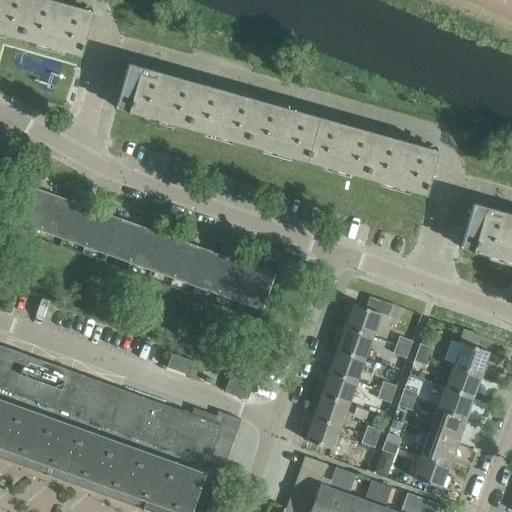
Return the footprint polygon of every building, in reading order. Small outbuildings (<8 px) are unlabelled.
[(32,0),(0,0),(0,33),(78,55),(78,56),(80,57),(92,15),(90,15),(90,16),(86,15),(32,0)] [(116,108),(128,111),(139,72),(127,68),(116,108)] [(139,72),(128,111),(128,112),(130,113),(130,112),(423,194),(423,195),(425,196),(436,155),(435,155),(431,154),(139,72)] [(17,222),(39,230),(52,194),(30,186),(17,222)] [(39,230),(62,238),(75,202),(52,194),(39,230)] [(62,238),(84,246),(97,210),(75,202),(62,238)] [(471,208),(460,247),(472,251),(483,212),(471,208)] [(84,246),(106,254),(119,218),(97,210),(84,246)] [(511,219),(483,212),(472,251),(511,261),(511,219)] [(106,254),(128,262),(141,226),(119,218),(106,254)] [(128,262),(151,270),(164,234),(141,226),(128,262)] [(151,270),(173,278),(186,242),(164,234),(151,270)] [(173,278),(195,286),(208,250),(186,242),(173,278)] [(195,286),(217,294),(230,258),(208,250),(195,286)] [(217,294),(240,302),(253,266),(230,258),(217,294)] [(253,266),(240,302),(262,310),(275,274),(253,266)] [(353,303),(345,326),(372,336),(381,313),(388,316),(392,304),(370,296),(365,308),(353,303)] [(392,304),(388,316),(394,318),(398,307),(392,304)] [(345,326),(336,349),(364,359),(372,336),(345,326)] [(461,342),(453,364),(481,374),(489,352),(477,347),(481,336),(463,330),(459,341),(461,342)] [(399,336),(396,344),(409,349),(412,341),(399,336)] [(409,349),(396,344),(393,353),(406,358),(409,349)] [(420,344),(417,352),(430,357),(433,348),(420,344)] [(36,461),(37,459),(66,470),(65,471),(67,472),(67,470),(96,481),(96,482),(97,483),(98,481),(127,492),(126,493),(128,494),(129,492),(158,503),(157,504),(159,505),(159,503),(183,511),(191,511),(198,492),(198,491),(205,471),(220,476),(220,475),(219,475),(223,465),(224,466),(225,464),(223,463),(227,454),(228,454),(229,452),(227,452),(231,443),(232,443),(233,441),(232,441),(235,431),(236,432),(237,430),(236,429),(239,420),(240,420),(240,419),(218,411),(214,422),(0,345),(0,445),(4,447),(4,449),(6,450),(6,448),(35,459),(34,460),(36,461)] [(336,349),(328,371),(356,381),(364,359),(336,349)] [(430,357),(417,352),(413,361),(427,365),(430,357)] [(194,361),(171,353),(166,367),(189,375),(194,361)] [(233,369),(256,378),(257,377),(256,376),(259,367),(260,367),(260,366),(237,358),(233,369)] [(453,364),(445,387),(473,397),(481,374),(453,364)] [(228,381),(252,389),(253,388),(251,388),(255,378),(256,379),(256,378),(233,369),(228,381)] [(328,371),(320,394),(348,404),(356,381),(328,371)] [(228,381),(224,392),(248,401),(248,400),(247,399),(251,390),(252,390),(252,389),(228,381)] [(383,381),(380,390),(393,394),(396,386),(383,381)] [(433,409),(437,410),(465,420),(473,397),(445,387),(440,401),(436,400),(433,409)] [(404,388),(401,397),(414,402),(417,393),(404,388)] [(393,394),(380,390),(377,398),(390,403),(393,394)] [(320,394),(312,417),(340,427),(348,404),(320,394)] [(414,402),(401,397),(397,405),(411,410),(414,402)] [(356,407),(354,414),(366,419),(369,411),(356,407)] [(465,420),(437,410),(429,433),(457,442),(465,420)] [(340,427),(312,417),(304,440),(332,449),(340,427)] [(394,420),(391,428),(399,430),(402,422),(394,420)] [(367,426),(364,435),(377,439),(380,431),(367,426)] [(388,433),(384,442),(398,447),(401,438),(388,433)] [(421,455),(449,465),(457,442),(429,433),(424,447),(420,445),(417,453),(421,455)] [(377,439),(364,435),(361,443),(374,448),(377,439)] [(398,447),(384,442),(381,450),(394,455),(398,447)] [(449,465),(421,455),(413,478),(406,476),(404,482),(421,488),(423,482),(441,488),(449,465)] [(299,466),(323,475),(327,464),(304,456),(304,457),(303,456),(302,457),(304,457),(301,466),(300,465),(299,466)] [(319,485),(320,484),(323,475),(299,466),(299,467),(300,468),(297,476),(296,475),(296,476),(319,485)] [(330,511),(345,471),(335,467),(328,487),(320,484),(319,485),(316,495),(312,506),(309,511),(330,511)] [(330,511),(350,511),(356,497),(348,494),(355,474),(345,471),(330,511)] [(316,495),(319,485),(296,476),(295,477),(296,478),(293,486),(292,486),(316,495)] [(350,511),(370,511),(381,484),(371,480),(364,500),(356,497),(350,511)] [(370,511),(391,511),(392,510),(384,507),(391,487),(381,484),(370,511)] [(288,497),(288,498),(312,506),(316,495),(292,486),(292,487),(293,488),(289,497),(288,497)] [(391,511),(411,511),(417,497),(407,493),(400,511),(397,511),(392,510),(391,511)] [(417,497),(411,511),(422,511),(427,500),(417,497)] [(285,507),(284,508),(296,511),(309,511),(312,506),(288,498),(289,499),(286,507),(285,507)]
